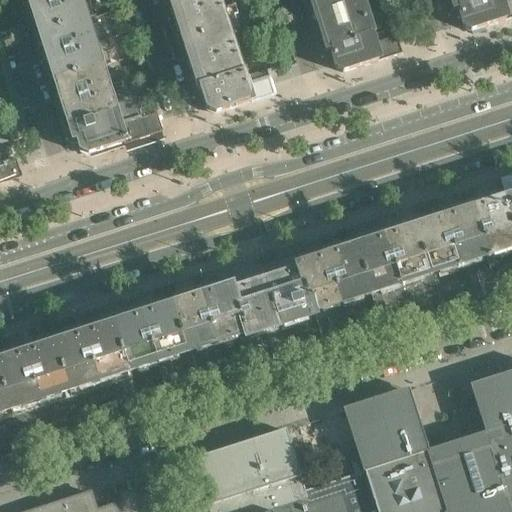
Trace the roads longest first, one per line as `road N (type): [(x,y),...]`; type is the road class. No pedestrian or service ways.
road 1 (secondary): [(511,94),(315,159),(229,178),(166,208),(0,261)]
road 2 (secondary): [(0,315),(511,149)]
road 3 (residential): [(0,489),(511,327)]
road 4 (residential): [(62,184),(3,0)]
road 5 (residential): [(139,0),(186,145)]
road 6 (residential): [(321,103),(186,145)]
road 7 (residential): [(449,63),(321,103)]
road 8 (residential): [(186,145),(62,184)]
